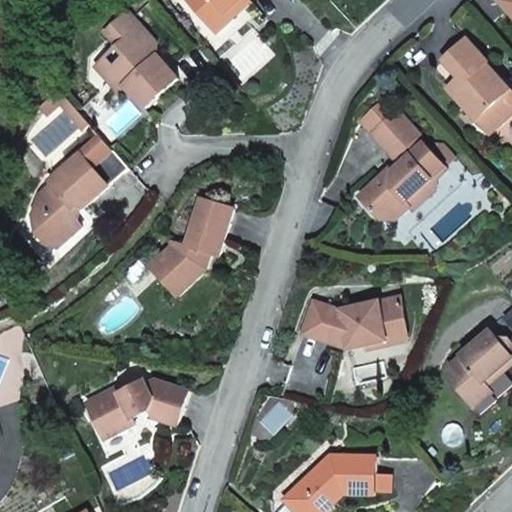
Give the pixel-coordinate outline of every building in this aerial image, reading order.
[(192,0),(215,26),(242,3),(239,0),(192,0)] [(255,1),(253,0),(239,0),(242,3),(215,26),(220,32),(255,1)] [(511,0),(499,0),(499,1),(511,14),(511,0)] [(130,55),(108,73),(128,95),(134,90),(150,108),(183,78),(157,47),(161,43),(133,9),(109,30),(121,44),(130,55)] [(464,84),(451,97),(489,136),(511,114),(511,95),(483,66),(487,62),(465,39),(442,62),(458,78),(464,84)] [(99,63),(108,73),(130,55),(121,44),(99,63)] [(445,91),(451,97),(464,84),(458,78),(445,91)] [(69,96),(61,88),(41,106),(49,114),(62,102),(69,96)] [(93,123),(69,96),(62,102),(86,128),(93,123)] [(397,221),(413,207),(409,202),(435,178),(438,181),(448,169),(418,137),(421,135),(399,111),(373,135),(400,164),(395,170),(392,167),(360,197),(382,220),(397,221)] [(65,232),(76,235),(86,225),(73,210),(80,203),(88,206),(112,185),(83,151),(51,179),(54,182),(40,194),(34,213),(42,216),(37,229),(51,245),(65,232)] [(409,202),(413,207),(416,210),(439,188),(438,181),(435,178),(409,202)] [(170,266),(159,277),(178,298),(209,270),(204,262),(206,254),(220,257),(234,208),(201,199),(188,245),(174,241),(172,248),(162,257),(170,266)] [(61,248),(76,235),(65,232),(51,245),(61,248)] [(150,268),(159,277),(170,266),(162,257),(150,268)] [(385,330),(408,324),(401,296),(343,309),(315,301),(303,335),(350,350),(369,345),(388,339),(385,330)] [(411,335),(408,324),(385,330),(388,339),(369,345),(370,349),(408,339),(411,335)] [(511,340),(510,339),(497,337),(492,330),(448,367),(462,383),(456,387),(475,409),(495,392),(487,382),(499,372),(504,373),(511,366),(511,340)] [(132,417),(143,411),(145,415),(150,412),(152,418),(180,427),(191,392),(156,381),(147,386),(145,382),(121,394),(118,388),(87,404),(107,441),(136,425),(132,417)] [(333,454),(285,498),(297,511),(328,511),(332,509),(332,502),(340,495),(377,495),(379,456),(333,454)]
